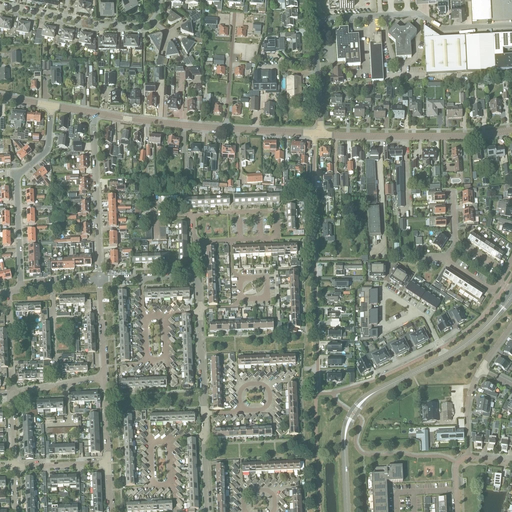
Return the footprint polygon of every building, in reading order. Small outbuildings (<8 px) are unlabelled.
[(83,10),(85,0),(84,0),(75,0),(75,2),(78,2),(77,9),(83,10)] [(85,0),(83,10),(89,11),(90,4),(95,5),(94,0),(88,0),(88,1),(85,0)] [(109,4),(100,0),(101,13),(104,12),(105,10),(114,13),(114,12),(116,12),(116,4),(113,4),(113,1),(110,1),(109,4)] [(206,0),(206,2),(214,3),(214,6),(217,6),(217,10),(222,11),(222,0),(206,0)] [(250,0),(250,3),(257,4),(257,8),(258,8),(258,13),(265,13),(266,0),(250,0)] [(415,0),(416,2),(428,1),(428,2),(436,2),(436,1),(437,1),(438,5),(435,5),(435,9),(436,9),(438,10),(438,14),(440,15),(444,15),(447,11),(449,11),(448,5),(445,5),(445,1),(443,1),(442,0),(415,0)] [(470,0),(471,17),(491,16),(490,0),(470,0)] [(511,17),(511,0),(490,0),(491,16),(491,18),(511,17)] [(464,6),(460,7),(451,7),(451,19),(456,18),(456,20),(465,20),(465,18),(467,18),(466,10),(464,11),(464,6)] [(294,26),(294,25),(293,23),(293,19),(295,19),(298,18),(297,10),(286,11),(286,15),(282,16),(282,24),(283,24),(284,28),(291,28),(290,26),(294,26)] [(180,20),(170,13),(171,12),(170,12),(168,23),(168,24),(168,25),(169,25),(169,26),(170,26),(171,26),(172,26),(181,20),(180,20)] [(200,20),(200,13),(190,19),(191,19),(193,22),(191,23),(182,29),(181,29),(181,30),(181,31),(181,32),(181,33),(182,33),(182,34),(183,34),(193,36),(191,25),(193,24),(194,24),(200,20)] [(12,35),(14,29),(10,28),(12,21),(6,20),(4,30),(7,31),(7,34),(12,35)] [(14,29),(12,35),(12,37),(15,38),(16,36),(17,36),(19,33),(22,33),(24,24),(18,22),(17,29),(14,29)] [(24,24),(22,33),(26,34),(25,38),(31,39),(31,35),(35,35),(35,33),(29,32),(30,25),(24,24)] [(253,24),(253,29),(255,30),(255,35),(260,36),(261,25),(253,24)] [(416,32),(408,25),(404,29),(399,29),(395,26),(388,34),(388,37),(395,43),(396,59),(411,58),(410,42),(416,35),(416,32)] [(227,36),(228,29),(223,29),(223,26),(220,26),(219,36),(227,36)] [(36,39),(34,40),(34,41),(33,45),(38,45),(39,40),(44,41),(45,37),(48,38),(50,28),(44,27),(43,31),(37,30),(36,39)] [(247,30),(247,27),(242,27),(242,30),(238,30),(237,37),(245,38),(246,30),(247,30)] [(464,37),(464,38),(438,39),(437,37),(425,27),(427,75),(494,71),(492,36),(470,37),(464,37)] [(56,45),(58,36),(54,36),(56,29),(50,28),(48,38),(54,39),(53,44),(56,45)] [(348,36),(348,29),(339,29),(339,31),(337,33),(335,33),(337,62),(345,61),(345,66),(360,65),(358,36),(348,36)] [(66,41),(68,31),(62,30),(61,37),(58,36),(56,45),(59,46),(60,44),(66,45),(66,41)] [(75,48),(76,40),(73,39),(74,33),(68,31),(66,41),(69,42),(69,45),(72,46),(71,48),(75,48)] [(295,33),(286,34),(286,38),(292,38),(292,42),(293,51),(300,51),(300,36),(295,36),(295,33)] [(85,45),(87,35),(81,34),(79,40),(76,40),(75,48),(78,49),(78,47),(81,47),(82,44),(85,45)] [(377,35),(376,34),(375,34),(374,34),(374,35),(374,37),(373,37),(373,43),(369,43),(371,81),(383,80),(383,68),(387,68),(387,64),(382,64),(381,34),(377,35)] [(87,35),(85,45),(84,48),(88,48),(88,49),(93,50),(95,43),(91,43),(93,36),(87,35)] [(103,42),(98,42),(99,50),(109,50),(109,47),(110,35),(106,35),(106,36),(103,36),(103,38),(103,42)] [(109,47),(109,50),(113,50),(119,50),(120,43),(116,43),(116,38),(116,37),(114,37),(114,36),(110,35),(109,47)] [(511,35),(492,36),(494,71),(511,70),(511,56),(502,57),(502,50),(511,49),(511,35)] [(162,38),(162,37),(161,37),(161,36),(160,36),(159,36),(148,38),(149,38),(159,53),(158,54),(159,54),(162,40),(162,39),(162,38)] [(131,48),(131,37),(124,37),(124,43),(121,43),(120,50),(126,51),(127,48),(131,48)] [(131,37),(131,48),(135,48),(135,51),(141,51),(141,44),(138,44),(138,38),(131,37)] [(275,39),(275,37),(268,37),(268,41),(265,41),(265,44),(263,44),(263,48),(265,48),(265,52),(279,52),(279,39),(275,39)] [(195,45),(195,44),(185,42),(184,42),(183,42),(182,42),(182,43),(181,44),(181,45),(181,46),(182,46),(187,55),(194,45),(195,45)] [(179,56),(173,47),(172,46),(171,46),(170,46),(169,46),(169,47),(168,47),(168,48),(165,58),(166,58),(178,56),(179,56)] [(20,53),(12,53),(12,64),(20,64),(20,53)] [(156,67),(162,66),(164,58),(158,56),(156,67)] [(193,66),(186,56),(181,59),(185,66),(193,66)] [(89,75),(89,66),(85,66),(85,79),(89,79),(89,89),(95,88),(95,75),(89,75)] [(244,70),(244,67),(240,66),(240,69),(235,69),(234,76),(243,77),(243,70),(244,70)] [(225,76),(225,68),(217,68),(216,75),(225,76)] [(0,81),(10,81),(9,70),(0,69),(0,81)] [(341,77),(341,69),(334,69),(334,77),(330,77),(331,84),(342,83),(342,76),(341,77)] [(254,82),(254,91),(271,91),(275,91),(275,72),(268,72),(268,71),(260,71),(260,72),(255,72),(255,82),(254,82)] [(61,80),(61,72),(50,72),(51,77),(52,77),(52,80),(51,80),(51,85),(59,85),(59,80),(61,80)] [(37,90),(37,82),(41,82),(41,74),(34,74),(34,82),(31,82),(31,90),(32,90),(33,91),(34,91),(34,90),(37,90)] [(83,77),(75,77),(75,89),(79,89),(80,89),(83,89),(83,82),(85,82),(85,77),(83,77)] [(301,100),(301,77),(287,77),(287,100),(301,100)] [(121,104),(121,92),(111,92),(111,104),(121,104)] [(139,99),(139,92),(131,92),(131,99),(130,99),(130,106),(131,106),(131,107),(133,107),(133,106),(139,106),(140,99),(139,99)] [(154,98),(154,95),(150,95),(150,98),(147,98),(147,108),(156,109),(157,98),(154,98)] [(341,104),(341,96),(332,96),(331,104),(336,104),(341,104)] [(392,107),(392,114),(395,114),(395,119),(403,119),(404,107),(408,107),(408,98),(402,98),(402,104),(397,104),(397,107),(392,107)] [(414,102),(414,99),(409,99),(409,110),(413,110),(413,117),(421,117),(421,102),(414,102)] [(471,112),(470,114),(470,116),(471,117),(473,117),(481,117),(481,111),(485,110),(484,101),(478,101),(478,107),(472,107),(473,112),(471,112)] [(500,114),(500,108),(501,108),(501,101),(490,102),(490,110),(491,110),(492,114),(500,114)] [(197,108),(197,103),(196,103),(196,102),(187,102),(187,112),(196,112),(196,108),(197,108)] [(375,118),(379,119),(385,119),(385,111),(389,112),(389,103),(384,102),(384,106),(380,106),(380,109),(374,108),(374,118),(375,118)] [(427,117),(437,117),(437,109),(443,109),(443,102),(427,102),(427,117)] [(222,114),(222,107),(218,106),(218,104),(214,103),(213,106),(214,106),(214,114),(222,114)] [(274,116),(274,103),(266,103),(266,116),(274,116)] [(341,104),(336,104),(336,109),(335,109),(334,117),(344,117),(344,113),(351,113),(351,104),(341,104)] [(453,108),(453,104),(447,105),(448,118),(462,118),(461,107),(453,108)] [(241,108),(241,105),(237,105),(237,108),(232,107),(232,115),(240,115),(240,108),(241,108)] [(355,109),(354,118),(360,118),(363,118),(364,118),(364,111),(368,111),(368,109),(368,105),(367,105),(359,105),(359,109),(355,109)] [(17,128),(19,113),(12,112),(12,116),(9,117),(9,120),(15,121),(15,128),(17,128)] [(20,129),(21,121),(25,122),(26,113),(19,113),(17,128),(20,129)] [(34,114),(33,123),(36,123),(36,126),(43,127),(43,120),(40,119),(41,114),(34,114)] [(59,128),(66,129),(68,119),(61,118),(59,128)] [(73,144),(74,153),(82,152),(81,143),(80,144),(80,140),(79,140),(80,135),(84,135),(85,128),(75,126),(74,137),(73,144)] [(110,144),(112,131),(106,130),(104,143),(110,144)] [(69,136),(64,135),(64,138),(61,138),(61,147),(67,148),(67,139),(69,139),(69,136)] [(175,138),(169,137),(168,145),(174,146),(174,149),(178,150),(178,146),(179,146),(179,139),(175,138)] [(301,158),(300,165),(307,165),(307,157),(304,157),(304,155),(304,143),(299,143),(298,150),(299,151),(299,155),(300,155),(299,158),(301,158)] [(196,146),(191,146),(191,150),(188,149),(188,153),(190,153),(190,155),(187,155),(187,160),(189,160),(190,157),(192,157),(193,153),(196,154),(196,146)] [(207,169),(207,158),(212,158),(212,155),(212,147),(210,147),(210,146),(208,146),(208,147),(207,147),(207,155),(204,154),(203,169),(207,169)] [(22,151),(27,157),(32,153),(27,147),(22,151)] [(248,150),(248,147),(241,147),(242,162),(249,162),(249,161),(254,160),(253,149),(248,150)] [(496,148),(496,147),(487,149),(488,160),(494,160),(493,156),(496,156),(496,160),(498,159),(498,158),(504,157),(503,147),(496,148)] [(330,159),(330,149),(320,149),(320,157),(323,157),(323,159),(330,159)] [(344,157),(344,149),(337,149),(337,157),(341,157),(341,166),(346,166),(346,157),(344,157)] [(364,162),(364,154),(361,153),(361,149),(352,149),(352,158),(358,159),(358,162),(364,162)] [(376,207),(373,161),(378,161),(378,149),(370,150),(369,161),(365,161),(366,184),(367,207),(368,237),(381,236),(380,206),(376,207)] [(395,149),(395,158),(399,158),(399,163),(400,163),(400,169),(396,169),(396,193),(398,193),(398,207),(404,207),(403,163),(402,163),(402,149),(395,149)] [(455,151),(452,151),(452,159),(455,159),(455,161),(455,173),(462,172),(461,161),(459,161),(459,157),(462,157),(461,151),(459,151),(459,150),(458,150),(457,150),(455,150),(455,151)] [(473,162),(481,161),(480,150),(472,151),(473,162)] [(22,161),(27,157),(22,151),(17,156),(22,161)] [(105,174),(113,173),(113,166),(116,166),(116,160),(109,160),(109,164),(105,164),(105,174)] [(310,184),(310,165),(308,165),(307,177),(303,177),(303,184),(295,184),(295,186),(310,187),(310,184)] [(38,173),(42,178),(47,174),(43,169),(38,173)] [(44,181),(42,178),(38,173),(33,177),(34,179),(33,180),(38,186),(43,182),(44,181)] [(80,186),(88,186),(87,180),(85,180),(85,178),(80,178),(80,181),(76,181),(76,186),(80,186)] [(123,185),(123,179),(117,179),(117,182),(110,182),(110,188),(117,187),(117,191),(125,191),(125,185),(123,185)] [(322,199),(329,199),(329,195),(332,195),(332,184),(323,184),(323,190),(322,190),(322,199)] [(88,186),(80,186),(81,192),(79,192),(79,194),(81,194),(85,194),(85,192),(88,191),(88,186)] [(435,193),(435,190),(428,190),(429,193),(428,193),(428,196),(432,196),(432,202),(434,202),(444,202),(444,201),(445,201),(445,197),(444,197),(444,196),(436,196),(436,193),(435,193)] [(463,199),(474,199),(474,193),(476,193),(476,190),(468,190),(468,193),(462,193),(463,199)] [(469,208),(477,208),(477,205),(475,205),(474,199),(463,199),(463,206),(469,205),(469,208)] [(511,202),(506,202),(506,203),(499,202),(498,209),(501,210),(500,216),(510,217),(510,215),(511,215),(511,202)] [(437,209),(437,206),(429,206),(429,209),(432,209),(432,215),(435,215),(445,215),(445,213),(446,213),(445,209),(445,208),(437,209)] [(89,208),(81,208),(81,214),(77,214),(78,217),(86,216),(86,214),(89,214),(89,208)] [(464,218),(475,217),(475,211),(477,211),(477,208),(469,208),(469,211),(463,212),(464,218)] [(475,217),(464,218),(464,224),(466,224),(466,227),(470,227),(473,227),(478,227),(478,224),(475,224),(475,217)] [(435,227),(446,227),(445,226),(446,226),(446,222),(445,222),(445,221),(438,221),(438,218),(429,218),(430,221),(433,221),(433,227),(435,227)] [(511,234),(511,222),(502,220),(498,219),(498,223),(501,224),(501,226),(503,227),(501,232),(511,235),(511,234)] [(333,226),(333,222),(326,222),(326,226),(323,226),(323,238),(324,238),(324,239),(326,241),(329,241),(330,239),(330,237),(332,237),(332,226),(333,226)] [(296,225),(287,225),(287,232),(293,232),(293,235),(304,235),(304,231),(296,231),(296,225)] [(90,231),(82,231),(82,235),(80,235),(81,239),(87,239),(87,236),(90,236),(90,231)] [(472,244),(477,237),(478,235),(473,232),(467,241),(472,244)] [(436,240),(444,245),(447,240),(444,238),(445,236),(442,234),(441,236),(440,235),(436,240)] [(478,235),(477,237),(472,244),(476,247),(483,238),(484,236),(482,235),(481,237),(478,235)] [(41,242),(41,245),(53,245),(53,236),(49,236),(49,242),(41,242)] [(481,250),(487,241),(483,238),(476,247),(481,250)] [(444,245),(436,240),(434,239),(431,244),(433,245),(433,246),(434,247),(433,248),(436,250),(437,248),(440,251),(441,251),(444,245)] [(485,253),(492,244),(487,241),(481,250),(485,253)] [(215,255),(215,248),(217,248),(217,244),(211,245),(211,248),(206,248),(206,255),(215,255)] [(490,256),(496,247),(492,244),(485,253),(490,256)] [(499,251),(500,249),(496,247),(490,256),(495,259),(499,252),(499,251)] [(499,252),(495,259),(499,262),(501,259),(505,261),(506,259),(503,256),(504,255),(504,254),(505,253),(500,249),(499,251),(499,252)] [(92,256),(87,257),(88,269),(91,269),(91,267),(94,267),(93,259),(95,259),(95,253),(92,254),(92,256)] [(1,264),(2,269),(3,271),(3,273),(5,280),(12,279),(10,272),(6,272),(5,269),(4,269),(3,263),(1,264)] [(369,263),(367,263),(367,272),(370,272),(370,278),(385,278),(385,272),(387,272),(387,263),(385,263),(385,266),(369,266),(369,263)] [(336,265),(336,276),(342,276),(342,270),(349,270),(363,270),(362,265),(336,265)] [(393,275),(390,281),(402,289),(406,282),(408,283),(412,276),(410,275),(409,277),(397,270),(398,268),(396,266),(391,274),(393,275)] [(447,269),(443,276),(440,275),(436,281),(439,283),(442,278),(446,281),(447,279),(451,274),(452,272),(447,269)] [(452,272),(451,274),(447,279),(452,282),(457,275),(452,272)] [(461,278),(457,275),(452,282),(456,285),(461,278)] [(348,282),(354,282),(354,277),(344,277),(344,280),(335,280),(335,286),(340,286),(340,287),(343,287),(343,286),(347,286),(348,286),(348,282)] [(466,281),(461,278),(456,285),(461,288),(466,281)] [(470,284),(466,281),(460,290),(464,293),(466,288),(470,284)] [(405,291),(410,295),(410,294),(416,285),(414,284),(411,282),(406,290),(405,291)] [(464,293),(469,296),(475,287),(470,284),(464,293)] [(410,294),(410,295),(414,297),(415,298),(415,297),(421,289),(416,285),(410,294)] [(479,290),(475,287),(469,296),(473,299),(479,290)] [(361,288),(361,293),(364,293),(364,298),(369,298),(377,298),(377,291),(372,291),(372,288),(361,288)] [(118,299),(126,298),(126,289),(123,289),(123,292),(118,292),(118,299)] [(415,297),(415,298),(420,301),(426,292),(421,289),(415,297)] [(484,293),(479,290),(473,299),(478,302),(478,303),(480,305),(484,299),(481,297),(484,293)] [(335,296),(327,296),(327,299),(327,303),(328,303),(328,305),(333,305),(333,303),(337,303),(337,298),(341,298),(341,292),(335,292),(335,295),(335,296)] [(420,301),(426,305),(426,304),(431,296),(426,292),(420,301)] [(426,304),(426,305),(430,308),(430,307),(436,299),(431,296),(426,304)] [(361,303),(361,308),(372,308),(372,305),(377,305),(377,298),(369,298),(364,298),(364,303),(361,303)] [(430,307),(430,308),(436,311),(441,303),(442,302),(436,299),(430,307)] [(327,318),(337,318),(337,312),(344,312),(344,307),(335,307),(335,310),(327,310),(327,318)] [(361,308),(361,313),(364,313),(364,318),(369,318),(377,318),(377,311),(372,311),(372,308),(361,308)] [(453,310),(448,313),(451,318),(454,317),(458,324),(464,321),(466,320),(463,313),(461,314),(458,309),(454,311),(453,310)] [(84,322),(94,322),(94,316),(91,316),(91,313),(85,313),(85,316),(87,316),(87,320),(84,320),(84,322)] [(438,326),(441,333),(449,329),(445,322),(448,320),(446,315),(440,318),(441,321),(438,322),(440,325),(438,326)] [(361,318),(361,328),(372,328),(372,325),(377,325),(377,318),(369,318),(364,318),(361,318)] [(420,332),(416,334),(421,344),(428,340),(424,333),(427,332),(424,326),(419,329),(420,332)] [(361,328),(361,333),(364,333),(364,338),(369,338),(377,338),(377,331),(372,331),(372,328),(361,328)] [(328,331),(328,339),(341,339),(341,334),(343,334),(343,331),(341,331),(336,331),(336,330),(333,330),(333,331),(328,331)] [(411,340),(415,347),(421,344),(416,334),(412,336),(411,333),(405,336),(408,341),(411,340)] [(408,341),(405,336),(400,339),(401,341),(397,343),(402,353),(409,350),(405,343),(408,341)] [(329,344),(329,346),(328,346),(328,350),(329,350),(329,352),(336,352),(336,353),(340,353),(340,352),(344,352),(344,343),(339,343),(339,342),(335,342),(335,344),(329,344)] [(392,349),(396,357),(402,353),(397,343),(393,346),(392,343),(386,346),(389,351),(392,349)] [(378,353),(383,363),(389,360),(386,353),(389,351),(386,346),(381,348),(382,351),(378,353)] [(87,356),(93,356),(93,353),(95,353),(95,347),(85,347),(85,350),(88,350),(88,353),(86,354),(87,356)] [(373,359),(377,366),(383,363),(378,353),(374,355),(372,353),(367,355),(370,361),(373,359)] [(43,364),(49,364),(49,361),(51,361),(51,360),(52,360),(52,358),(51,358),(51,354),(44,355),(40,355),(40,358),(44,358),(44,361),(43,361),(43,364)] [(333,359),(328,359),(328,367),(341,367),(341,359),(343,359),(343,356),(337,356),(333,355),(333,359)] [(360,359),(361,361),(358,363),(360,366),(358,367),(361,374),(369,370),(365,362),(368,361),(366,356),(360,359)] [(495,364),(504,370),(506,372),(510,367),(511,364),(505,360),(504,363),(498,359),(495,364)] [(66,373),(69,373),(68,366),(68,362),(65,362),(65,363),(59,364),(60,372),(62,372),(62,373),(63,373),(63,374),(66,374),(66,373)] [(43,370),(50,370),(49,367),(43,367),(43,369),(37,369),(37,370),(37,380),(40,380),(40,381),(43,381),(43,380),(44,380),(44,376),(44,373),(43,370)] [(328,376),(327,376),(327,381),(328,381),(328,382),(331,382),(331,383),(338,383),(338,382),(341,382),(341,381),(342,381),(342,373),(328,373),(328,376)] [(128,388),(128,380),(121,380),(121,377),(118,378),(118,385),(122,385),(122,389),(128,388)] [(193,379),(184,379),(185,386),(182,386),(182,389),(188,389),(188,386),(193,386),(193,379)] [(484,384),(482,389),(484,390),(488,391),(489,392),(488,396),(496,399),(498,395),(494,394),(496,388),(494,387),(490,386),(491,385),(488,384),(487,385),(484,384)] [(506,410),(511,412),(511,411),(511,398),(509,403),(505,402),(502,408),(501,410),(505,412),(506,410)] [(478,401),(477,406),(478,407),(483,408),(488,409),(491,409),(490,409),(490,408),(493,408),(494,404),(492,403),(493,400),(486,399),(485,402),(478,401)] [(427,408),(425,408),(426,418),(427,418),(427,422),(438,421),(437,404),(427,404),(427,408)] [(443,421),(451,420),(450,404),(443,404),(443,421)] [(478,407),(477,412),(483,413),(482,417),(489,418),(490,415),(491,409),(488,409),(483,408),(478,407)] [(123,423),(132,422),(132,417),(134,417),(133,412),(129,412),(129,416),(123,416),(123,423)] [(188,413),(188,422),(195,422),(195,419),(197,419),(197,413),(194,414),(194,413),(188,413)] [(452,431),(437,432),(437,435),(440,435),(440,438),(440,439),(440,441),(445,441),(463,440),(463,436),(461,436),(461,434),(463,434),(463,431),(455,431),(455,430),(452,430),(452,431)] [(421,433),(416,433),(417,440),(422,439),(428,439),(427,432),(421,432),(421,433)] [(485,443),(486,436),(486,433),(483,433),(482,437),(475,437),(476,434),(471,433),(472,442),(475,443),(475,445),(476,445),(476,449),(482,449),(482,442),(485,443)] [(486,436),(485,443),(488,443),(488,450),(493,451),(493,447),(494,447),(495,439),(489,438),(489,437),(486,436)] [(511,446),(511,438),(507,437),(507,440),(502,439),(501,448),(502,448),(501,452),(507,452),(508,445),(511,446)] [(55,455),(55,447),(48,447),(48,443),(45,443),(45,449),(48,449),(49,455),(55,455)] [(33,459),(32,450),(24,450),(24,457),(26,456),(26,459),(33,459)] [(403,482),(402,467),(389,468),(389,470),(384,470),(384,468),(372,468),(372,476),(371,476),(372,511),(387,511),(386,482),(389,482),(389,483),(403,482)] [(503,486),(504,479),(501,478),(501,476),(495,475),(493,489),(499,490),(500,485),(503,486)] [(76,476),(69,476),(70,485),(76,485),(76,489),(79,489),(79,480),(76,480),(76,476)] [(57,488),(57,485),(57,477),(50,477),(50,480),(47,480),(47,490),(50,490),(50,488),(57,488)] [(71,506),(70,511),(77,511),(80,511),(80,502),(77,502),(77,503),(71,504),(71,506)] [(58,511),(58,507),(51,507),(51,503),(48,503),(48,511),(58,511)] [(198,503),(190,503),(190,510),(188,510),(188,511),(194,511),(194,510),(199,510),(198,503)]
